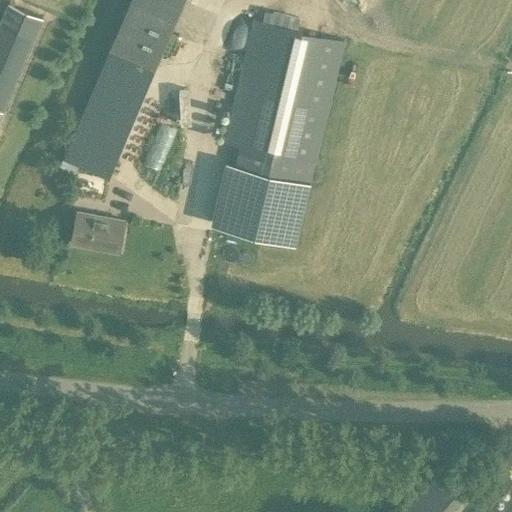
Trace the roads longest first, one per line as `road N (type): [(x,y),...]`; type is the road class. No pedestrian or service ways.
road 1 (unclassified): [(511,406),(113,395),(0,376)]
road 2 (track): [(181,398),(195,272),(196,92),(232,0)]
road 3 (track): [(89,511),(78,484),(113,395)]
